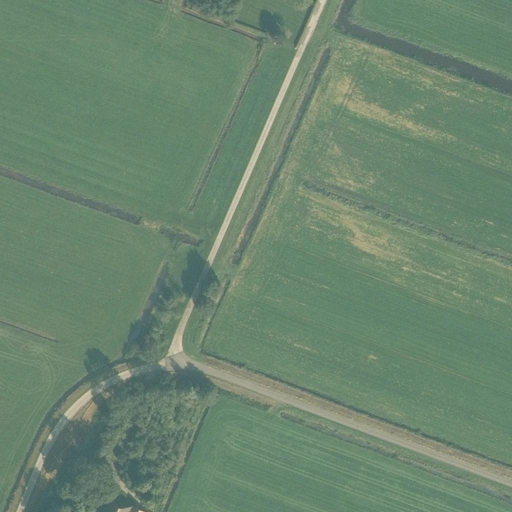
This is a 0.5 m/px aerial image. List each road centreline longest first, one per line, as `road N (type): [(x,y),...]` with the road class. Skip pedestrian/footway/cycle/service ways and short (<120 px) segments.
road 1 (unclassified): [(176,366),(177,345),(323,0)]
road 2 (unclassified): [(176,366),(511,485)]
road 3 (unclassified): [(20,511),(49,442),(75,408),(101,387),(176,366)]
